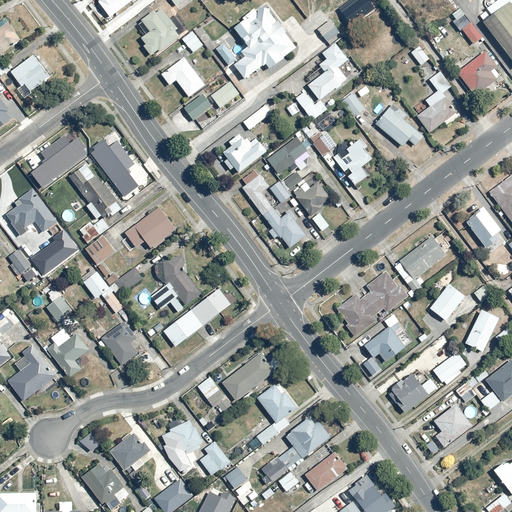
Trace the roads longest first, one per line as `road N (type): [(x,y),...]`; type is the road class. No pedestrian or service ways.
road 1 (residential): [(279,304),(511,126)]
road 2 (residential): [(110,75),(279,304)]
road 3 (residential): [(47,440),(92,406),(169,385),(279,304)]
road 4 (residential): [(279,304),(436,511)]
road 5 (residential): [(0,156),(110,75)]
